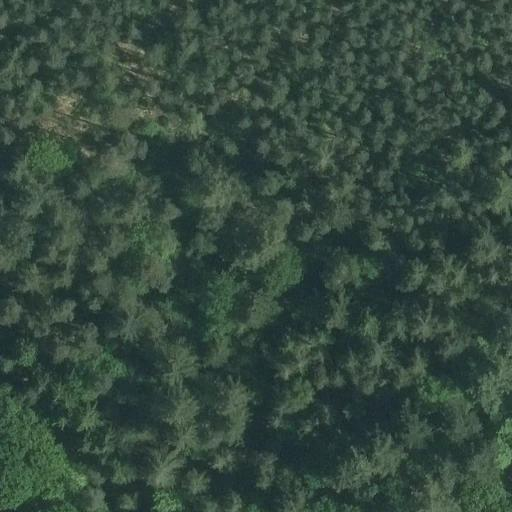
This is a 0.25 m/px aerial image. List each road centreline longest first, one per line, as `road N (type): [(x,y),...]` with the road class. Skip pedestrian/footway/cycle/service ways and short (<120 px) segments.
road 1 (track): [(242,511),(467,358),(511,303)]
road 2 (track): [(0,105),(50,116),(182,0)]
road 3 (track): [(0,400),(65,511)]
